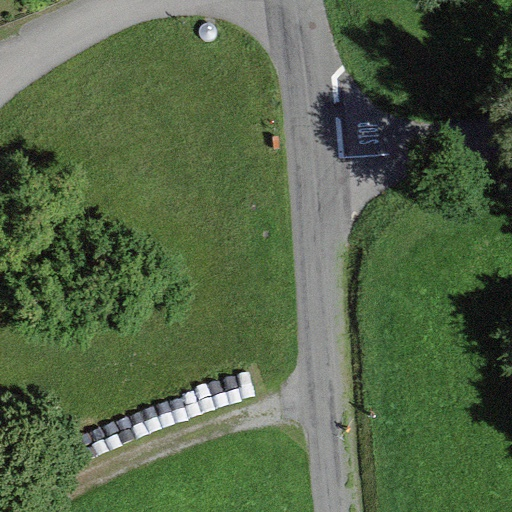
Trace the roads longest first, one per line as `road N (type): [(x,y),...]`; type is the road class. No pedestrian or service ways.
road 1 (unclassified): [(340,511),(301,54),(279,0)]
road 2 (unclassified): [(0,86),(68,32),(146,0)]
